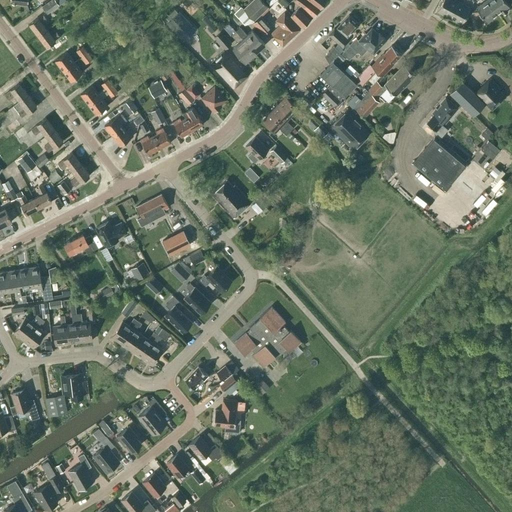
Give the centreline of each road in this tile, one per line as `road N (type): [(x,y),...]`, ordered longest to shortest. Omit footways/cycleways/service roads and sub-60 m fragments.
road 1 (unclassified): [(440,465),(273,281),(252,276)]
road 2 (residential): [(164,165),(223,132),(264,72),(342,0)]
road 3 (residential): [(126,186),(0,21)]
road 4 (residential): [(70,511),(188,423),(189,412),(158,379)]
road 5 (unclassified): [(511,35),(453,45),(368,0)]
road 6 (residential): [(158,379),(140,380),(98,351),(13,360)]
road 7 (residential): [(164,165),(252,276)]
road 8 (residential): [(0,249),(126,186)]
road 9 (residential): [(252,276),(158,379)]
